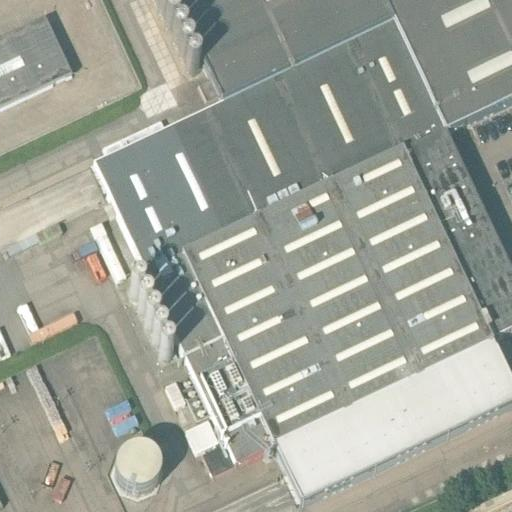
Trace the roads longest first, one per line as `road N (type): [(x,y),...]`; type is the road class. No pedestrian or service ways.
road 1 (unknown): [(0,303),(88,314),(118,338),(144,382),(180,511)]
road 2 (unknown): [(0,195),(137,132),(148,110),(146,88),(110,0)]
